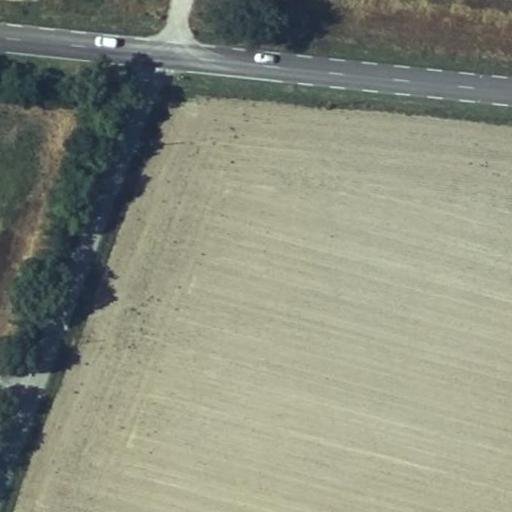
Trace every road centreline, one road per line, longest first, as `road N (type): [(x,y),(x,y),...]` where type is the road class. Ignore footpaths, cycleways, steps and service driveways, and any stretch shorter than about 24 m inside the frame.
road 1 (unclassified): [(162,54),(0,472)]
road 2 (secondary): [(511,90),(162,54)]
road 3 (secondary): [(162,54),(0,34)]
